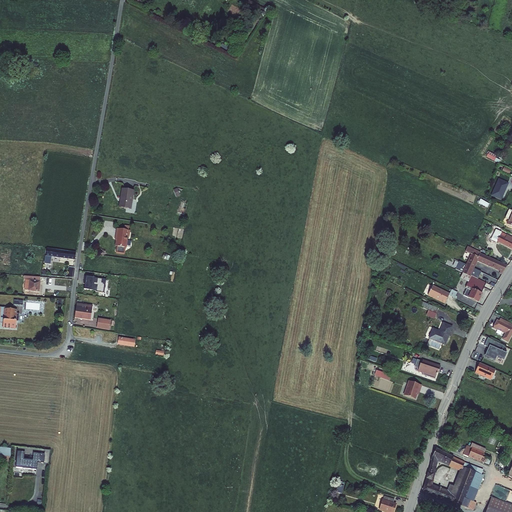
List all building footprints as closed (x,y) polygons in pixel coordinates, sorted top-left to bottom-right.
[(494,160),(496,155),(488,152),(486,158),(494,160)] [(508,185),(497,180),(490,196),(501,201),(508,185)] [(124,190),(122,209),(132,211),(135,192),(124,190)] [(495,233),(505,238),(507,235),(497,230),(495,233)] [(119,239),(118,248),(120,248),(119,255),(127,256),(128,250),(129,250),(130,239),(132,239),(133,233),(119,231),(118,239),(119,239)] [(493,232),(490,238),(498,242),(498,241),(511,248),(511,237),(507,235),(505,238),(495,233),(493,232)] [(472,256),(464,274),(470,276),(471,276),(473,277),(474,275),(472,274),(478,262),(503,272),(505,267),(480,256),(481,254),(467,248),(465,253),(472,256)] [(49,250),(48,259),(58,260),(58,257),(77,260),(78,254),(49,250)] [(64,270),(64,272),(75,274),(76,267),(70,266),(71,264),(67,263),(67,264),(63,264),(62,269),(64,270)] [(483,293),(482,293),(486,282),(473,277),(471,276),(470,276),(464,274),(461,282),(467,285),(465,288),(467,289),(464,296),(479,302),(483,293)] [(29,277),(29,281),(32,281),(31,290),(42,292),(43,281),(42,281),(42,278),(29,277)] [(84,290),(104,293),(106,280),(86,277),(84,290)] [(452,294),(435,286),(430,296),(447,304),(452,294)] [(419,304),(436,313),(438,309),(421,301),(419,304)] [(96,305),(79,303),(77,317),(87,318),(94,319),(96,305)] [(0,306),(0,323),(1,324),(1,321),(4,322),(4,328),(17,329),(18,322),(21,322),(22,315),(18,314),(19,310),(6,309),(6,307),(0,306)] [(427,311),(425,316),(434,319),(436,314),(427,311)] [(499,320),(498,319),(494,327),(498,329),(499,327),(503,329),(503,331),(506,332),(504,338),(509,340),(511,334),(511,322),(501,318),(499,320)] [(110,320),(103,319),(101,328),(106,329),(107,324),(110,324),(110,320)] [(430,339),(446,347),(455,329),(445,325),(441,333),(434,330),(430,339)] [(504,345),(489,337),(485,346),(489,348),(486,355),(496,359),(498,355),(505,358),(508,352),(503,349),(504,345)] [(424,376),(437,381),(440,372),(441,373),(443,368),(425,362),(425,363),(419,361),(417,369),(419,370),(418,372),(425,375),(424,376)] [(496,368),(480,361),(476,370),(492,378),(496,368)] [(375,376),(390,381),(392,376),(377,371),(375,376)] [(420,390),(421,390),(422,386),(410,382),(405,396),(416,400),(420,390)] [(487,452),(469,444),(466,452),(486,461),(489,456),(486,455),(487,452)] [(465,468),(467,463),(456,457),(457,456),(439,447),(435,455),(439,457),(452,464),(458,466),(465,468)] [(0,448),(0,456),(26,459),(25,463),(44,465),(45,453),(0,448)] [(468,467),(469,468),(471,463),(457,456),(456,457),(467,463),(465,468),(467,469),(468,467)] [(459,489),(470,493),(480,467),(471,463),(469,468),(468,467),(467,469),(459,489)] [(485,469),(480,467),(470,493),(468,497),(465,505),(476,509),(479,502),(479,501),(476,500),(486,473),(484,473),(485,469)] [(467,469),(465,468),(458,485),(455,483),(452,491),(457,494),(458,493),(459,489),(467,469)] [(465,505),(468,497),(458,493),(457,494),(452,491),(433,484),(435,478),(429,476),(425,489),(465,505)] [(458,493),(468,497),(470,493),(459,489),(458,493)] [(387,498),(383,511),(397,511),(398,511),(396,510),(398,505),(396,504),(397,501),(387,498)] [(511,511),(511,504),(493,498),(487,511),(511,511)]
